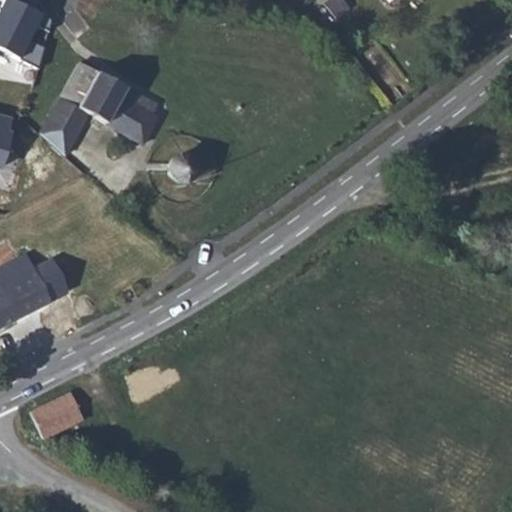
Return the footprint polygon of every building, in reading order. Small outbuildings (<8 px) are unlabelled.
[(0,0),(0,50),(36,69),(50,22),(39,0),(0,0)] [(325,0),(321,3),(333,19),(347,8),(340,0),(325,0)] [(77,64),(58,99),(86,115),(141,145),(155,119),(149,116),(154,105),(77,64)] [(86,115),(58,99),(38,135),(62,157),(86,115)] [(193,174),(194,170),(193,166),(191,162),(188,159),(184,157),(180,156),(176,157),(172,159),(169,162),(167,166),(167,170),(167,174),(169,178),(172,181),(176,183),(180,183),(184,183),(188,181),(191,178),(193,174)] [(0,328),(48,303),(24,255),(0,267),(0,328)] [(82,420),(69,393),(28,413),(41,440),(82,420)]
